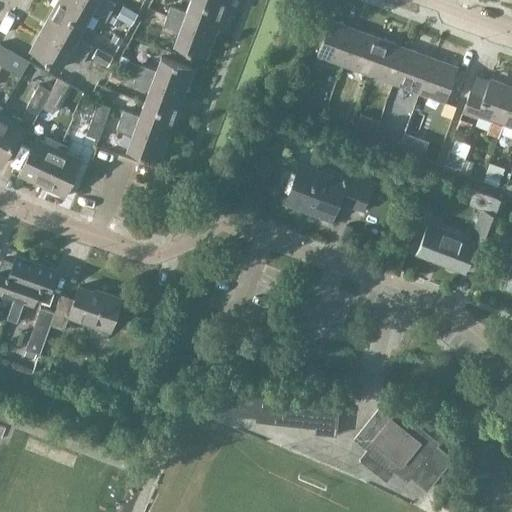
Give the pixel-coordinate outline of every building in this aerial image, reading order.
[(104,21),(110,12),(88,0),(59,0),(55,8),(85,26),(92,13),(104,21)] [(88,0),(110,12),(115,3),(108,0),(88,0)] [(217,34),(225,11),(195,0),(190,0),(187,11),(171,5),(168,15),(217,34)] [(229,0),(195,0),(225,11),(229,0)] [(131,24),(137,13),(122,4),(116,16),(131,24)] [(78,38),(85,26),(55,8),(42,30),(86,54),(90,45),(78,38)] [(111,14),(107,21),(116,26),(120,19),(111,14)] [(208,57),(217,34),(168,15),(164,25),(180,31),(175,45),(208,57)] [(344,67),(355,31),(330,22),(317,57),(344,67)] [(81,63),(86,54),(42,30),(30,51),(61,68),(68,55),(81,63)] [(368,76),(381,40),(355,31),(344,67),(368,76)] [(114,33),(110,39),(119,44),(123,38),(114,33)] [(394,85),(407,50),(381,40),(368,76),(394,85)] [(0,46),(0,59),(3,61),(8,51),(0,46)] [(91,57),(107,66),(112,56),(96,47),(91,57)] [(419,95),(432,59),(407,50),(394,85),(419,95)] [(125,68),(128,60),(128,58),(121,55),(116,64),(125,68)] [(186,93),(195,69),(162,56),(156,71),(141,65),(137,75),(186,93)] [(100,78),(106,67),(90,58),(85,69),(100,78)] [(445,102),(458,69),(432,59),(419,95),(444,104),(445,102)] [(300,99),(311,68),(298,64),(287,94),(300,99)] [(114,83),(119,75),(112,71),(107,79),(114,83)] [(178,116),(186,93),(137,75),(134,84),(149,90),(144,103),(178,116)] [(51,92),(43,106),(54,113),(66,92),(71,95),(75,88),(70,85),(59,78),(51,92)] [(503,126),(511,100),(511,88),(490,80),(483,98),(485,98),(478,116),(503,126)] [(43,106),(51,92),(39,85),(27,106),(39,113),(43,106)] [(485,98),(483,98),(470,93),(462,114),(477,119),(478,116),(485,98)] [(511,128),(511,100),(503,126),(511,128)] [(445,102),(444,104),(441,113),(452,117),(456,106),(445,102)] [(100,139),(111,107),(98,103),(87,135),(100,139)] [(169,139),(178,116),(144,103),(139,116),(124,110),(120,121),(169,139)] [(326,111),(322,120),(334,125),(336,119),(332,113),(326,111)] [(368,140),(375,120),(355,113),(348,134),(368,140)] [(18,125),(22,118),(15,114),(11,121),(0,115),(0,163),(1,164),(21,127),(18,125)] [(160,161),(169,139),(120,121),(117,130),(133,136),(128,149),(160,161)] [(62,143),(54,139),(43,135),(40,142),(36,140),(19,176),(41,187),(62,143)] [(454,139),(444,165),(459,171),(464,173),(469,160),(464,158),(469,145),(454,139)] [(65,198),(83,162),(67,154),(70,147),(62,143),(41,187),(65,198)] [(363,214),(372,190),(348,180),(347,183),(301,166),(289,198),(314,208),(311,216),(331,224),(339,205),(363,214)] [(497,185),(500,178),(485,172),(482,180),(497,185)] [(489,242),(498,218),(486,214),(477,237),(489,242)] [(476,245),(429,227),(418,258),(465,275),(476,245)] [(29,284),(37,263),(15,255),(12,264),(2,260),(0,266),(0,293),(12,297),(19,281),(29,284)] [(47,302),(59,271),(37,263),(29,284),(19,281),(12,297),(14,298),(7,319),(14,321),(21,300),(34,305),(37,298),(47,302)] [(110,332),(122,299),(105,293),(104,295),(80,286),(75,300),(61,295),(55,313),(51,325),(63,328),(67,317),(110,332)] [(51,325),(55,313),(41,308),(26,350),(35,353),(36,352),(39,353),(49,324),(51,325)] [(142,367),(133,364),(128,380),(136,383),(142,367)] [(76,384),(91,389),(96,374),(81,368),(76,384)] [(335,437),(338,413),(318,411),(319,406),(260,399),(261,395),(231,391),(228,416),(257,419),(256,422),(315,429),(314,435),(335,437)] [(439,442),(407,417),(384,399),(352,438),(365,448),(363,451),(391,474),(394,471),(407,481),(410,478),(426,490),(452,458),(436,445),(439,442)]
